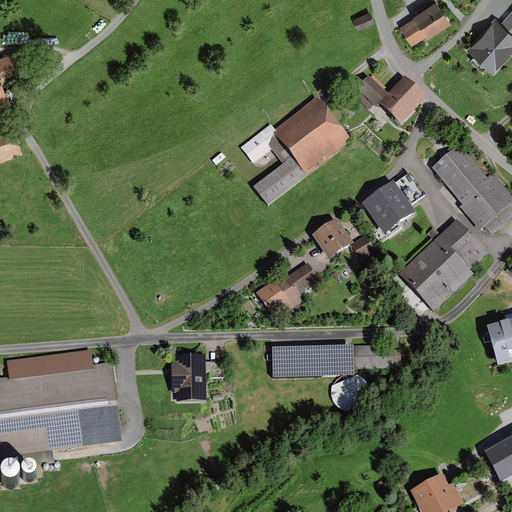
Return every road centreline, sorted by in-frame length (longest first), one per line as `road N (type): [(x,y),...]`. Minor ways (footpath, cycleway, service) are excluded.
road 1 (residential): [(0,347),(421,328),(456,312),(511,250)]
road 2 (residential): [(376,0),(401,63),(511,167)]
